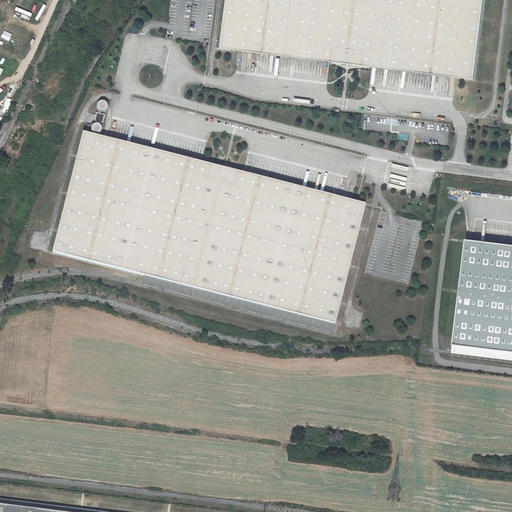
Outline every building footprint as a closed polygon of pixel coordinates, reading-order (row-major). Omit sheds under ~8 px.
[(226,0),(221,49),(348,65),(476,81),(486,0),(226,0)] [(14,14),(22,17),(25,10),(17,7),(14,14)] [(96,122),(103,123),(105,117),(97,115),(96,122)] [(138,136),(136,143),(169,151),(172,143),(164,141),(165,133),(159,132),(160,129),(150,126),(150,129),(142,127),(140,136),(138,136)] [(337,326),(367,207),(226,170),(85,133),(55,253),(144,276),(337,326)] [(511,244),(466,239),(453,346),(511,353),(511,244)] [(335,336),(337,326),(144,276),(142,286),(335,336)] [(511,361),(511,353),(453,346),(452,354),(511,361)] [(74,511),(0,503),(0,509),(24,511),(74,511)]
